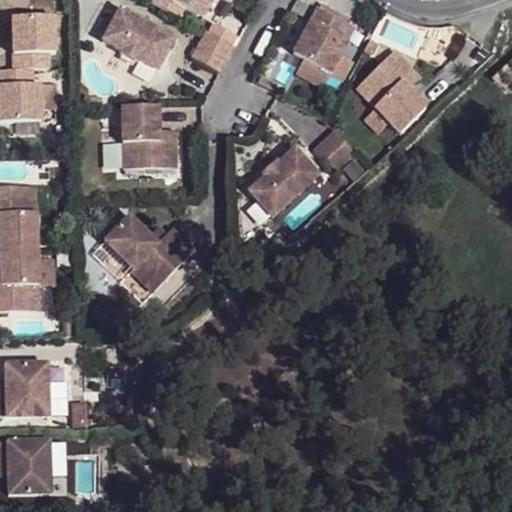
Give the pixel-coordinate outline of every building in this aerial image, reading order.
[(170,0),(170,1),(202,18),(212,0),(170,0)] [(331,77),(348,45),(342,41),(350,28),(346,26),(348,21),(323,8),(321,12),(319,11),(294,57),(304,63),(331,77)] [(137,60),(155,71),(172,39),(117,10),(100,41),(120,51),(119,54),(135,63),(137,60)] [(9,18),(10,70),(30,70),(45,70),(44,54),(51,54),(50,17),(9,18)] [(348,45),(356,31),(350,28),(342,41),(348,45)] [(207,33),(193,59),(219,74),(233,47),(207,33)] [(372,54),(377,43),(369,39),(364,50),(372,54)] [(352,87),(395,134),(422,109),(404,90),(398,82),(410,71),(391,51),(352,87)] [(331,77),(304,63),(296,76),(323,90),(331,77)] [(10,70),(0,70),(0,123),(38,122),(38,85),(30,86),(30,70),(10,70)] [(410,71),(398,82),(404,90),(417,78),(410,71)] [(53,115),(53,87),(40,87),(41,115),(53,115)] [(126,170),(180,169),(178,142),(162,143),(162,132),(161,107),(124,108),(126,170)] [(333,130),(311,150),(332,172),(354,152),(333,130)] [(162,132),(162,143),(178,142),(178,132),(162,132)] [(264,177),(248,192),(272,218),(318,176),(295,150),(278,165),(276,162),(262,175),(264,177)] [(33,187),(0,187),(0,250),(35,250),(33,187)] [(130,271),(153,293),(195,248),(172,227),(166,234),(156,244),(148,237),(128,217),(104,242),(132,269),(130,271)] [(158,226),(148,237),(156,244),(166,234),(158,226)] [(35,250),(0,250),(0,314),(37,313),(35,250)] [(0,390),(0,418),(46,417),(45,364),(4,366),(4,383),(5,390),(0,390)] [(47,442),(0,443),(0,471),(6,471),(7,478),(7,496),(49,495),(47,442)] [(66,495),(63,443),(49,444),(52,496),(66,495)]
